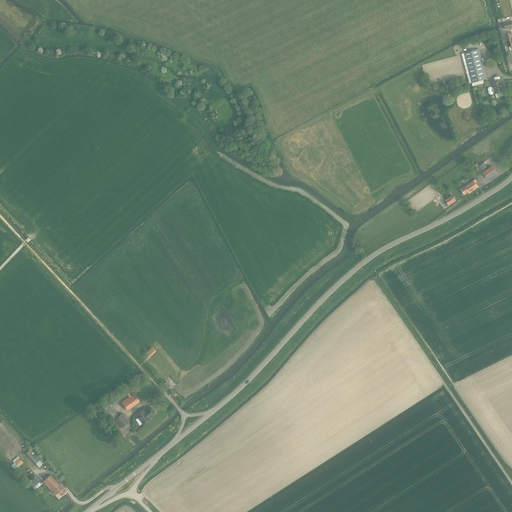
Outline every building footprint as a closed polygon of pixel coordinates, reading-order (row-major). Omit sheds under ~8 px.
[(464,53),(471,83),(486,79),(478,49),(464,53)] [(493,89),(492,88),(491,87),(489,87),(488,89),(489,94),(491,94),(492,94),(494,92),(493,91),(494,91),(495,94),(503,92),(500,79),(492,82),(494,88),(493,89)] [(487,167),(484,162),(478,166),(482,170),(487,167)] [(483,172),(488,180),(497,173),(492,166),(483,172)] [(468,191),(469,193),(478,187),(473,181),(461,189),(464,194),(468,191)] [(452,195),(445,200),(449,205),(455,200),(452,195)] [(145,354),(149,358),(156,351),(152,347),(145,354)] [(135,404),(140,401),(134,393),(130,395),(129,393),(127,394),(128,397),(121,402),(127,410),(135,404)] [(98,406),(102,413),(115,404),(111,398),(98,406)] [(122,413),(118,416),(112,407),(103,414),(115,432),(129,422),(122,413)] [(144,412),(143,410),(136,415),(142,424),(149,419),(149,417),(155,413),(151,407),(144,412)] [(30,449),(26,453),(39,467),(43,463),(30,449)] [(11,465),(14,469),(23,462),(18,457),(13,461),(14,463),(11,465)] [(59,492),(62,495),(66,492),(50,474),(43,481),(56,495),(59,492)] [(35,490),(41,485),(35,477),(28,482),(35,490)]
